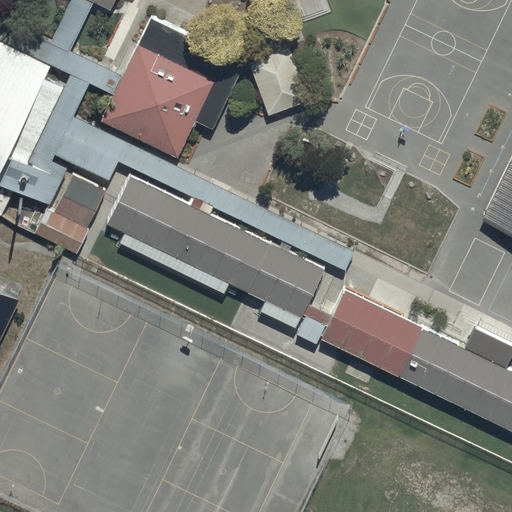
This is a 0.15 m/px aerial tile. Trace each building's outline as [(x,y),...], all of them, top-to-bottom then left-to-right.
[(85,0),(108,11),(113,0),(85,0)] [(301,0),(315,40),(321,38),(341,93),(388,76),(367,18),(361,20),(353,0),(301,0)] [(511,47),(511,0),(477,0),(415,130),(463,152),(511,47)] [(101,128),(176,162),(193,126),(213,135),(245,67),(150,23),(101,128)] [(0,175),(40,195),(85,104),(46,85),(58,62),(1,35),(0,37),(0,175)] [(288,40),(248,54),(267,106),(307,92),(288,40)] [(511,229),(511,148),(480,214),(511,229)] [(268,209),(408,274),(431,224),(291,159),(268,209)] [(107,220),(304,312),(327,264),(129,173),(107,220)] [(0,285),(0,334),(19,295),(0,285)] [(511,426),(511,368),(348,290),(325,337),(511,426)]
